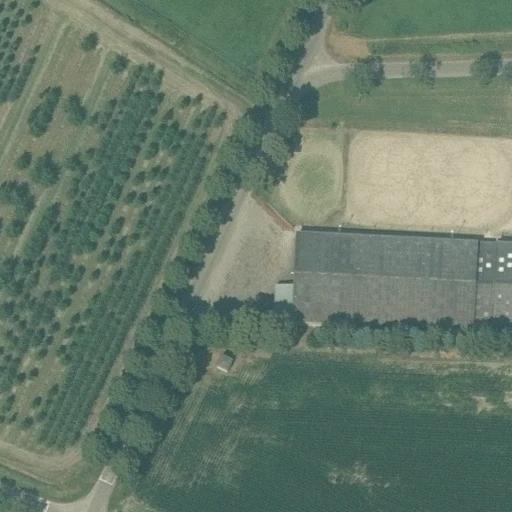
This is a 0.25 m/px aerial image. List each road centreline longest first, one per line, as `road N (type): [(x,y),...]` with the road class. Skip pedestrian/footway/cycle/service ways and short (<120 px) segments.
road 1 (residential): [(88,511),(312,45)]
road 2 (unclassified): [(312,45),(511,47)]
